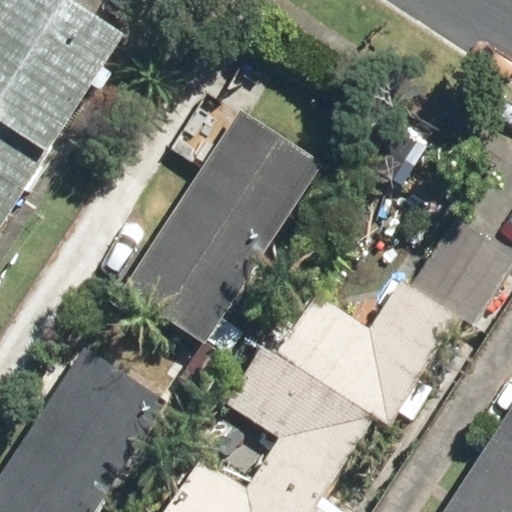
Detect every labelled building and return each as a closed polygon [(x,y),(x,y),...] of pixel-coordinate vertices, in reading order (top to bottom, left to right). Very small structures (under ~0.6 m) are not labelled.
[(0,0),(0,236),(128,37),(69,0),(0,0)] [(328,168),(243,113),(126,291),(211,346),(328,168)] [(511,280),(511,252),(458,220),(415,289),(467,322),(482,329),(511,280)] [(373,329),(320,296),(283,354),(386,420),(398,428),(467,322),(415,289),(404,282),(373,329)] [(325,511),(386,420),(283,354),(271,346),(231,406),(282,439),(250,487),(206,458),(170,511),(325,511)] [(101,511),(171,404),(87,350),(0,486),(0,511),(101,511)] [(511,511),(511,416),(450,511),(511,511)]
